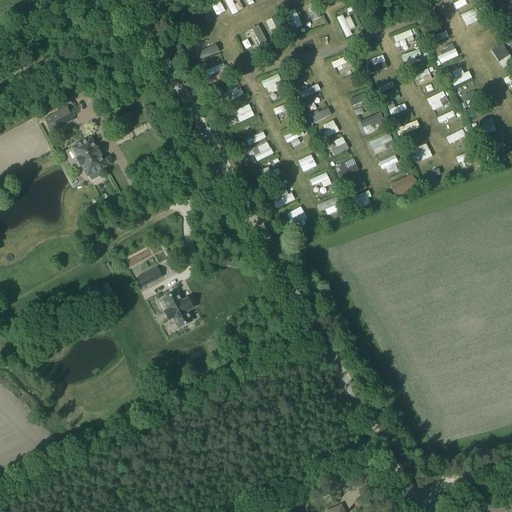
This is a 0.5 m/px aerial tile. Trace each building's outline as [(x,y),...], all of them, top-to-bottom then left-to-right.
[(277,29),(270,32),(274,39),(280,36),(277,29)] [(446,98),(440,101),(443,107),(449,104),(446,98)] [(367,101),(361,103),(364,111),(370,108),(367,101)] [(50,132),(72,120),(66,109),(44,121),(50,132)] [(88,177),(91,183),(100,178),(97,172),(104,168),(99,158),(101,157),(97,150),(95,150),(90,141),(73,149),(78,159),(76,160),(76,161),(75,162),(75,164),(75,166),(76,167),(78,168),(80,168),(82,167),(87,177),(88,177)] [(344,164),(337,168),(340,173),(346,170),(344,164)] [(438,170),(424,175),(429,187),(437,184),(435,178),(440,176),(438,170)] [(144,288),(162,279),(156,268),(138,278),(144,288)] [(181,303),(176,294),(163,301),(168,311),(164,313),(168,322),(173,320),(178,330),(191,323),(186,313),(192,310),(187,300),(181,303)]
